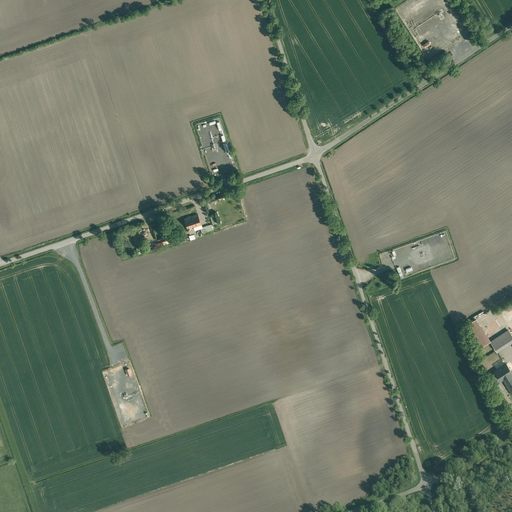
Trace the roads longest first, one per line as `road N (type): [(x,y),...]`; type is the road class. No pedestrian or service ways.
road 1 (unclassified): [(428,479),(314,157)]
road 2 (unclassified): [(314,157),(0,264)]
road 3 (unclassified): [(511,29),(314,157)]
road 4 (unclassified): [(314,157),(264,0)]
